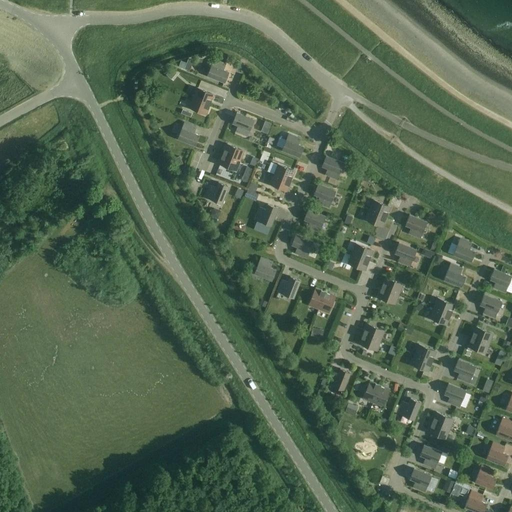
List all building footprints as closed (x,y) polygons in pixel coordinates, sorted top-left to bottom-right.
[(226,64),(214,59),(207,75),(225,82),(229,72),(223,70),(226,64)] [(181,60),(179,66),(184,68),(189,70),(191,64),(186,62),(181,60)] [(171,68),(167,73),(173,78),(177,72),(171,68)] [(193,97),(210,104),(214,94),(197,87),(193,97)] [(206,114),(210,104),(193,97),(189,107),(206,114)] [(254,120),(237,113),(232,123),(238,125),(236,131),(247,136),(254,120)] [(196,127),(184,122),(178,138),(195,146),(199,135),(194,133),(196,127)] [(288,133),(282,150),(299,157),(303,146),(298,144),(300,138),(288,133)] [(223,154),(240,161),(244,151),(227,144),(223,154)] [(236,171),(240,161),(223,154),(219,164),(236,171)] [(180,156),(174,158),(177,165),(183,162),(180,156)] [(343,163),(326,156),(322,166),(327,168),(325,174),(337,179),(343,163)] [(273,174),(291,181),(295,171),(277,164),(273,174)] [(246,166),(244,172),(250,174),(252,168),(246,166)] [(364,173),(362,179),(368,181),(370,175),(364,173)] [(287,191),(291,181),(273,174),(269,184),(287,191)] [(210,185),(205,197),(222,204),(229,186),(218,182),(216,188),(210,185)] [(250,182),(247,190),(254,193),(258,185),(250,182)] [(335,191),(318,184),(314,194),(319,196),(317,203),(329,207),(335,191)] [(397,194),(403,198),(408,191),(402,187),(397,194)] [(239,188),(236,195),(241,197),(244,190),(239,188)] [(254,193),(247,190),(244,196),(256,201),(258,194),(254,193)] [(427,201),(430,194),(421,192),(419,198),(427,201)] [(288,196),(286,201),(296,205),(297,200),(288,196)] [(369,210),(386,217),(390,207),(373,200),(369,210)] [(271,225),(278,208),(268,204),(265,209),(259,207),(255,219),(271,225)] [(325,216),(308,209),(304,219),(309,222),(307,228),(319,232),(325,216)] [(382,227),(386,217),(369,210),(365,220),(382,227)] [(427,222),(409,215),(405,225),(411,227),(408,233),(420,238),(427,222)] [(313,241),(296,234),(292,244),(297,247),(295,253),(307,258),(313,241)] [(369,236),(366,243),(372,245),(375,239),(369,236)] [(472,243),(460,238),(453,255),(471,261),(475,251),(469,249),(472,243)] [(352,253),(369,260),(373,250),(356,243),(352,253)] [(410,266),(416,249),(399,243),(395,253),(400,255),(398,261),(410,266)] [(365,270),(369,260),(352,253),(348,263),(365,270)] [(437,254),(433,262),(439,264),(443,256),(437,254)] [(273,261),(261,257),(254,273),(272,280),(276,270),(270,268),(273,261)] [(444,280),(461,287),(465,276),(460,274),(462,268),(450,263),(444,280)] [(493,287),(505,292),(511,276),(494,269),(490,279),(496,281),(493,287)] [(277,291),(293,298),(300,280),(290,276),(288,282),(282,279),(277,291)] [(382,287),(399,294),(403,284),(386,277),(382,287)] [(318,309),(325,291),(315,287),(308,305),(318,309)] [(395,304),(399,294),(382,287),(378,297),(395,304)] [(325,291),(318,309),(328,313),(335,295),(325,291)] [(483,313),(495,318),(501,301),(484,294),(480,304),(485,307),(483,313)] [(433,308),(451,315),(455,305),(437,298),(433,308)] [(447,325),(451,315),(433,308),(429,318),(447,325)] [(296,317),(291,319),(295,325),(300,323),(296,317)] [(363,333),(380,340),(384,330),(367,323),(363,333)] [(400,323),(397,329),(403,331),(406,325),(400,323)] [(408,326),(405,332),(411,334),(414,328),(408,326)] [(472,336),(489,343),(493,333),(476,326),(472,336)] [(377,350),(380,340),(363,333),(359,344),(377,350)] [(485,353),(489,343),(472,336),(468,346),(485,353)] [(504,340),(502,346),(508,349),(510,342),(504,340)] [(415,354),(432,361),(436,351),(419,344),(415,354)] [(428,371),(432,361),(415,354),(411,364),(428,371)] [(475,366),(458,359),(454,369),(459,372),(457,378),(469,383),(475,366)] [(350,373),(340,369),(338,374),(332,372),(328,380),(327,384),(343,390),(350,373)] [(487,379),(482,390),(488,393),(493,381),(487,379)] [(373,402),(380,385),(370,381),(363,398),(373,402)] [(466,390),(448,383),(444,394),(450,396),(447,402),(459,407),(466,390)] [(380,385),(373,402),(383,406),(390,389),(380,385)] [(482,394),(480,400),(486,403),(488,397),(482,394)] [(397,413),(414,420),(421,402),(411,398),(408,404),(402,401),(397,413)] [(348,402),(345,411),(354,414),(357,406),(348,402)] [(432,422),(450,429),(454,419),(436,412),(432,422)] [(381,417),(378,423),(385,425),(387,419),(381,417)] [(511,427),(511,421),(502,418),(496,434),(511,440),(511,428),(511,427)] [(446,439),(450,429),(432,422),(428,432),(446,439)] [(468,426),(465,433),(471,435),(474,428),(468,426)] [(505,446),(493,442),(486,458),(504,465),(508,455),(502,453),(505,446)] [(435,468),(441,452),(424,445),(420,455),(425,457),(423,463),(435,468)] [(493,470),(481,465),(475,482),(492,488),(496,478),(491,476),(493,470)] [(425,492),(431,475),(414,468),(410,479),(415,481),(413,487),(425,492)] [(451,470),(448,476),(455,479),(458,472),(451,470)] [(448,479),(444,490),(451,493),(455,482),(448,479)] [(456,481),(452,492),(458,494),(462,483),(456,481)] [(465,507),(478,511),(482,511),(486,503),(481,501),(483,495),(471,490),(465,507)]
